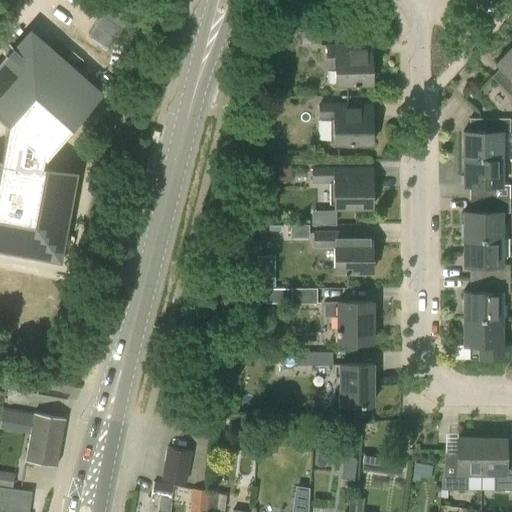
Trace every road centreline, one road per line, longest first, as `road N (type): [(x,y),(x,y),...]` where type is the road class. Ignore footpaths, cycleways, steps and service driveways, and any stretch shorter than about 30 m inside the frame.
road 1 (residential): [(511,398),(452,397),(431,384),(422,365),(418,0)]
road 2 (tertiary): [(85,511),(187,109)]
